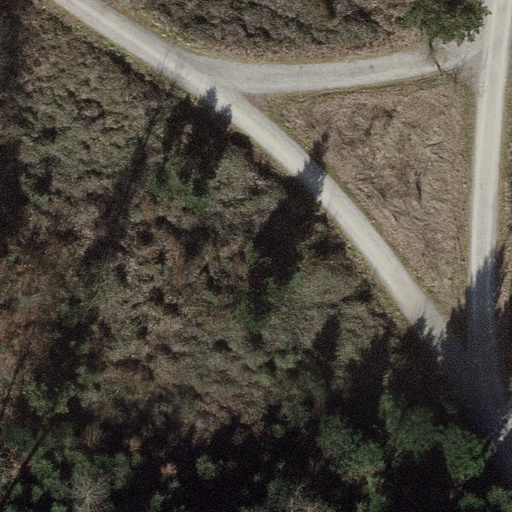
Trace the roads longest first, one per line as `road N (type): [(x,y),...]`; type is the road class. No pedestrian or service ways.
road 1 (track): [(81,0),(359,227),(511,460)]
road 2 (track): [(506,0),(485,211),(479,407)]
road 3 (track): [(504,14),(463,45),(407,66),(232,76),(168,64)]
